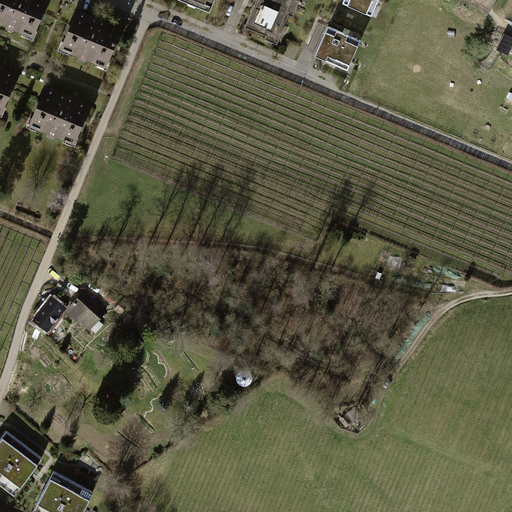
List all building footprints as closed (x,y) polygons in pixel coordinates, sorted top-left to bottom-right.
[(47,0),(0,0),(0,22),(7,26),(8,24),(14,26),(13,27),(28,33),(29,31),(33,33),(38,21),(41,23),(44,14),(42,13),(47,0)] [(60,4),(50,0),(47,0),(42,13),(44,14),(55,18),(60,4)] [(182,0),(209,11),(214,0),(182,0)] [(257,0),(257,2),(255,1),(244,26),(273,38),(279,24),(283,26),(293,0),(257,0)] [(377,0),(343,0),(343,2),(366,11),(370,0),(371,0),(376,2),(377,0)] [(77,11),(64,5),(58,19),(68,23),(71,24),(77,11)] [(120,28),(77,11),(71,24),(68,23),(64,32),(67,33),(62,46),(67,48),(66,50),(80,55),(81,53),(87,56),(86,57),(100,63),(101,61),(106,62),(111,51),(113,52),(115,47),(117,43),(115,42),(120,28)] [(347,34),(327,25),(315,54),(335,63),(337,58),(349,63),(359,39),(347,34)] [(511,48),(511,37),(504,35),(497,51),(509,56),(511,48)] [(16,75),(0,68),(0,108),(1,109),(6,98),(9,99),(12,90),(10,89),(16,75)] [(88,105),(45,87),(39,101),(36,100),(32,109),(35,110),(30,122),(35,124),(34,126),(48,132),(49,130),(55,132),(54,133),(68,139),(69,137),(74,139),(78,127),(81,129),(83,125),(85,120),(82,119),(88,105)] [(105,311),(83,291),(68,308),(89,328),(105,311)] [(35,319),(47,329),(64,306),(52,297),(35,319)] [(120,299),(113,308),(127,319),(134,311),(120,299)] [(353,408),(340,417),(345,424),(350,420),(351,421),(359,415),(353,408)] [(6,430),(0,437),(0,477),(8,483),(10,481),(19,487),(29,473),(42,457),(6,430)] [(80,511),(92,491),(54,471),(45,489),(37,504),(46,509),(43,511),(80,511)]
